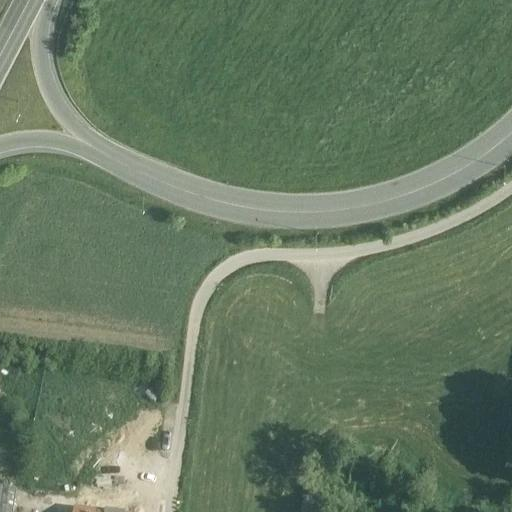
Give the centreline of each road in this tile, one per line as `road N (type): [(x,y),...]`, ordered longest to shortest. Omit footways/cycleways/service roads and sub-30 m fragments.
road 1 (track): [(511,188),(396,241),(273,252),(218,274),(200,307),(170,511)]
road 2 (primary): [(114,152),(234,200),(314,208),(399,194),(487,151),(511,128)]
road 3 (primary): [(114,152),(78,121),(53,81),(43,47),(56,0)]
